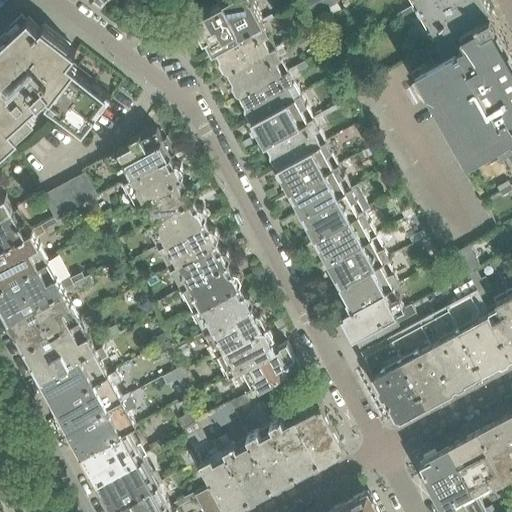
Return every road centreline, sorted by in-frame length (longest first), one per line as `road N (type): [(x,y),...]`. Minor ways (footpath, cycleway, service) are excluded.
road 1 (residential): [(58,0),(188,100),(384,448)]
road 2 (residential): [(88,511),(0,349)]
road 3 (residential): [(384,448),(511,381)]
road 4 (residential): [(265,511),(384,448)]
